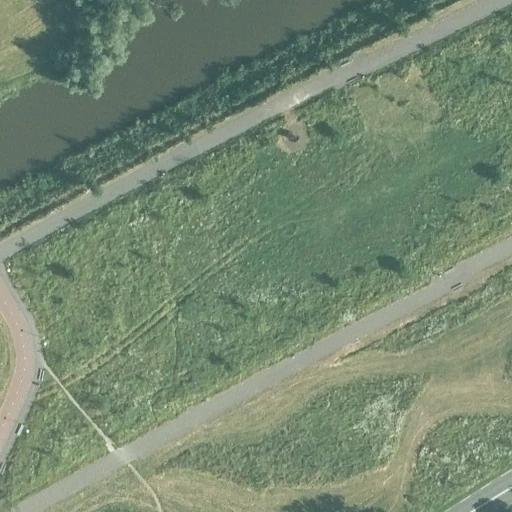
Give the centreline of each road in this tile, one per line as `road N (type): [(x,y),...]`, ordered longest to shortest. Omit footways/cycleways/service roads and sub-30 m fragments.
road 1 (motorway): [(511,17),(0,292)]
road 2 (motorway): [(0,393),(511,119)]
road 3 (motorway): [(511,72),(0,345)]
road 4 (motorway): [(0,432),(511,162)]
road 5 (motorway): [(0,506),(511,237)]
road 6 (motorway): [(492,0),(0,263)]
